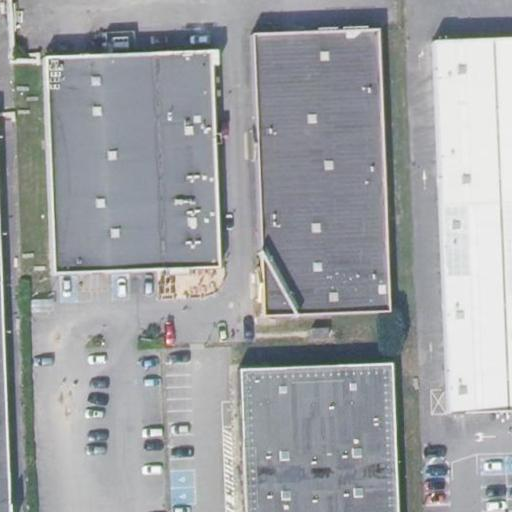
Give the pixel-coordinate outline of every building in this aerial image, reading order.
[(263,318),(389,314),(378,31),(252,37),(263,318)] [(511,38),(432,41),(445,416),(508,414),(509,425),(511,424),(511,38)] [(211,56),(150,58),(156,272),(173,272),(217,271),(211,56)] [(156,272),(150,58),(43,63),(50,274),(156,272)] [(0,511),(9,511),(0,232),(0,511)] [(245,511),(396,511),(390,366),(240,372),(245,511)]
